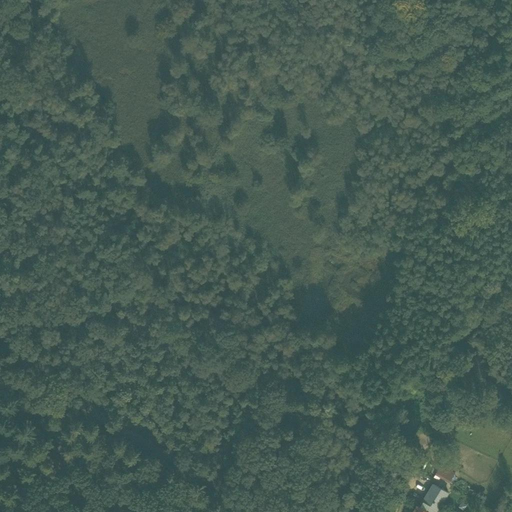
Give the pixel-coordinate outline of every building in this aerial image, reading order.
[(278,416),(298,419),(300,405),(280,402),(278,416)] [(444,437),(453,441),(459,424),(450,420),(444,437)] [(427,444),(430,438),(419,433),(416,439),(427,444)] [(439,464),(434,474),(449,482),(454,472),(439,464)] [(435,511),(448,492),(433,484),(420,507),(417,505),(412,511),(435,511)]
